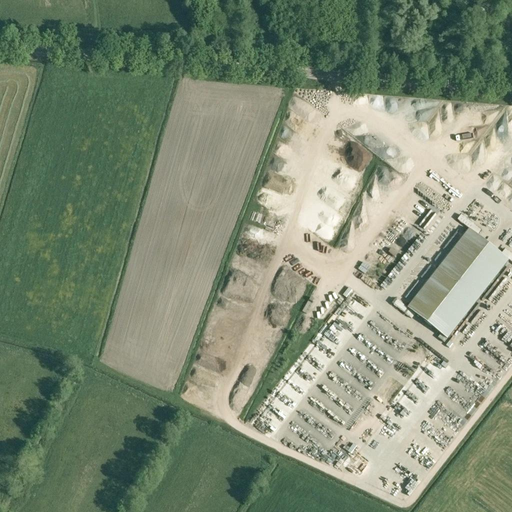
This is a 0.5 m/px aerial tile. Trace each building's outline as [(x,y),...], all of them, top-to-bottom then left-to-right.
[(448,119),(457,118),(456,106),(447,107),(448,119)] [(509,129),(510,119),(511,118),(511,108),(506,108),(503,128),(509,129)] [(291,123),(285,130),(293,136),(299,130),(291,123)] [(406,213),(398,222),(412,235),(420,226),(406,213)] [(481,231),(462,215),(458,220),(470,229),(478,235),(481,231)] [(323,231),(335,235),(339,223),(328,219),(323,231)] [(470,229),(408,308),(415,314),(447,339),(509,260),(502,254),(478,235),(470,229)] [(511,261),(511,254),(505,250),(502,254),(509,260),(511,261)] [(408,308),(396,299),(392,304),(411,319),(415,314),(408,308)] [(324,342),(328,337),(322,332),(318,337),(324,342)] [(426,388),(432,378),(423,372),(416,382),(426,388)] [(382,420),(378,423),(386,431),(390,428),(382,420)] [(419,438),(415,443),(425,449),(420,457),(433,465),(441,452),(419,438)]
